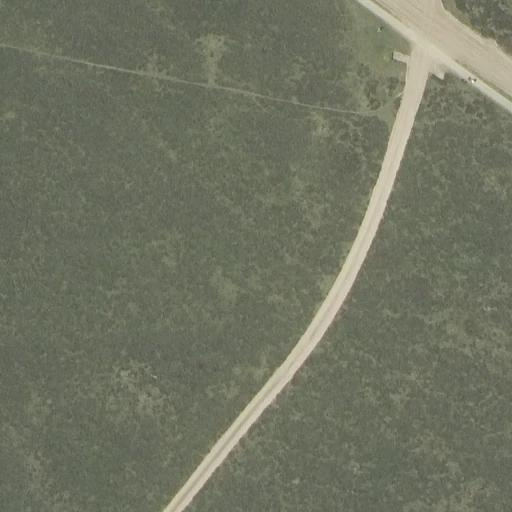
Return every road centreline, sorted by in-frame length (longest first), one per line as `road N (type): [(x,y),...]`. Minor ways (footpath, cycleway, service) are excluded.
road 1 (track): [(409,97),(372,214),(319,326),(170,511)]
road 2 (track): [(396,0),(511,79)]
